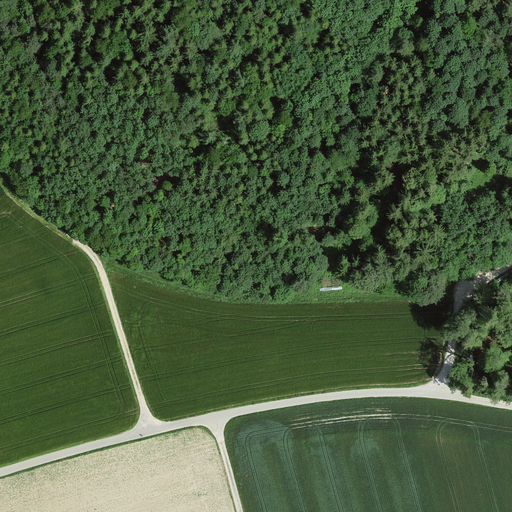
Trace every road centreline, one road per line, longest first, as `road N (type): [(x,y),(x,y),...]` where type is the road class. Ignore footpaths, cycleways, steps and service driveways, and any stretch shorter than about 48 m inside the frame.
road 1 (unclassified): [(511,405),(440,393),(339,395),(0,472)]
road 2 (track): [(0,168),(94,266),(151,432)]
road 3 (track): [(440,393),(465,296),(511,263)]
